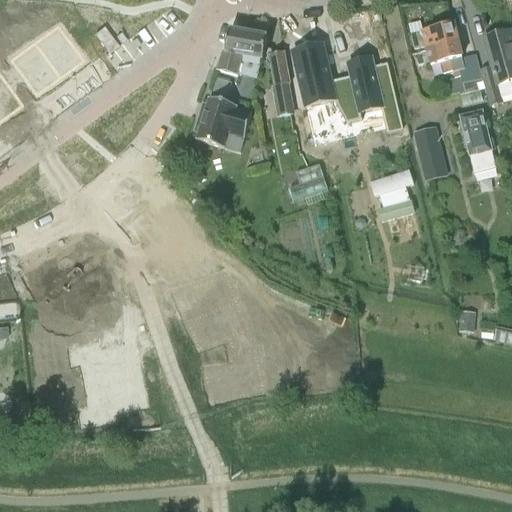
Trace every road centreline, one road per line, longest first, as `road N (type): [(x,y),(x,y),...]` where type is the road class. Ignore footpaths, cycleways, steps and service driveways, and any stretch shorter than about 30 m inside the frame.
road 1 (residential): [(208,41),(176,114),(113,199),(175,393)]
road 2 (residential): [(0,184),(186,35),(208,41)]
